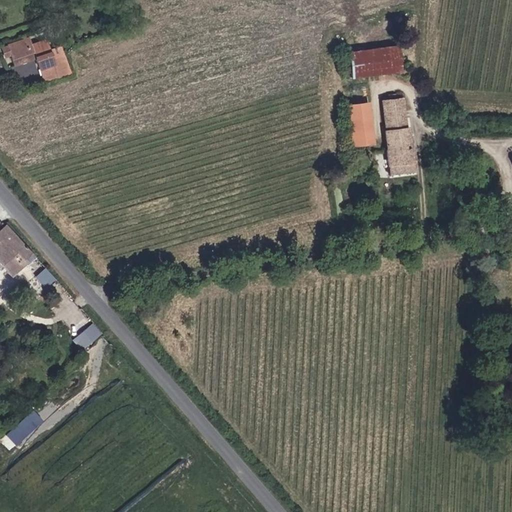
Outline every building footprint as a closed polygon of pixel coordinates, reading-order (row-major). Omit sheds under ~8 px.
[(33,57),(36,65),(43,84),(74,73),(66,53),(62,46),(57,47),(51,34),(28,42),(26,36),(0,44),(0,54),(6,52),(11,65),(33,57)] [(349,77),(401,68),(397,41),(344,50),(349,77)] [(373,142),(365,100),(346,103),(354,146),(373,142)] [(408,146),(402,100),(379,103),(389,177),(420,172),(416,145),(408,146)] [(0,258),(16,275),(39,253),(12,222),(0,233),(0,258)] [(45,266),(35,275),(46,286),(56,277),(45,266)] [(82,349),(103,332),(93,321),(73,338),(82,349)] [(36,411),(0,444),(7,453),(44,419),(36,411)]
